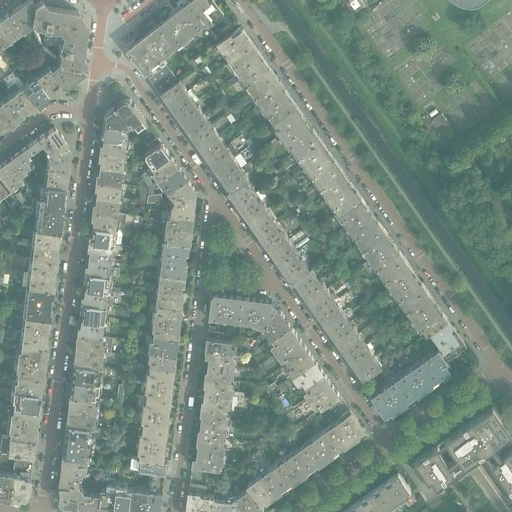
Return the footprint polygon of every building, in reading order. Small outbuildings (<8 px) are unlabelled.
[(32,23),(35,3),(32,0),(25,0),(19,5),(9,12),(22,30),(32,23)] [(82,16),(77,10),(46,5),(42,0),(39,0),(35,3),(32,23),(34,25),(43,26),(43,28),(48,29),(43,40),(45,43),(82,16)] [(207,20),(191,0),(189,0),(159,24),(175,45),(207,20)] [(224,14),(213,0),(210,0),(209,0),(191,0),(207,20),(209,22),(214,19),(216,20),(224,14)] [(270,5),(266,0),(257,0),(256,1),(263,10),(270,5)] [(348,0),(347,1),(352,7),(357,12),(366,5),(362,0),(348,0)] [(0,45),(22,30),(9,12),(0,18),(0,45)] [(81,54),(86,22),(82,16),(45,43),(47,46),(60,44),(57,57),(59,60),(79,65),(85,60),(86,60),(85,60),(81,54)] [(166,64),(160,56),(175,45),(159,24),(136,41),(135,40),(127,46),(132,52),(131,53),(133,55),(150,76),(149,77),(160,93),(162,91),(178,79),(166,64)] [(220,41),(233,32),(229,27),(216,35),(220,41)] [(230,58),(253,42),(248,35),(246,37),(239,27),(233,32),(220,41),(219,42),(230,58)] [(268,68),(256,51),(258,50),(253,42),(230,58),(252,89),(275,73),(270,66),(268,68)] [(38,55),(29,61),(32,65),(33,67),(42,60),(38,55)] [(199,66),(194,59),(193,58),(188,61),(194,69),(199,66)] [(63,87),(84,71),(79,65),(59,60),(49,67),(63,87)] [(63,87),(49,67),(48,67),(24,85),(37,103),(39,104),(42,102),(42,100),(56,90),(58,90),(63,87)] [(210,72),(206,67),(201,70),(206,75),(210,72)] [(289,98),(278,82),(280,80),(275,73),(252,89),(273,120),(296,104),(291,97),(289,98)] [(188,90),(183,83),(182,84),(178,79),(162,91),(168,101),(168,102),(170,105),(171,104),(177,114),(198,99),(199,99),(191,88),(188,90)] [(37,103),(24,85),(0,101),(0,102),(13,121),(15,121),(17,119),(18,117),(31,107),(33,108),(36,106),(36,104),(37,103)] [(148,123),(134,103),(133,104),(130,99),(126,98),(116,104),(106,110),(105,121),(121,123),(125,127),(127,128),(135,122),(140,128),(148,123)] [(208,118),(203,112),(199,106),(198,107),(195,103),(199,101),(198,99),(177,114),(184,123),(183,123),(186,127),(186,126),(193,136),(210,124),(206,119),(208,118)] [(13,121),(0,102),(0,130),(7,125),(9,125),(12,124),(12,122),(13,121)] [(311,129),(299,113),(301,111),(296,104),(273,120),(277,125),(276,127),(289,146),(291,145),(295,150),(318,134),(313,128),(311,129)] [(237,120),(232,112),(228,114),(234,122),(237,120)] [(436,127),(447,120),(442,113),(431,120),(436,127)] [(126,138),(127,128),(125,127),(121,123),(105,121),(104,134),(106,134),(105,143),(102,143),(102,150),(126,153),(128,139),(126,138)] [(223,140),(219,134),(214,127),(213,128),(210,124),(193,136),(199,145),(201,148),(201,149),(202,148),(208,157),(225,146),(222,141),(223,140)] [(68,144),(54,125),(29,143),(34,149),(42,143),(49,151),(47,167),(67,169),(69,148),(67,145),(68,144)] [(332,160),(321,143),(323,142),(318,134),(295,150),(317,181),(340,165),(335,158),(332,160)] [(153,147),(161,141),(158,137),(151,141),(150,143),(153,147)] [(170,153),(161,141),(153,147),(151,148),(146,151),(141,154),(140,155),(139,155),(138,164),(142,163),(141,161),(146,158),(145,156),(147,155),(154,165),(153,165),(170,153)] [(234,156),(239,153),(231,142),(225,146),(208,157),(215,167),(214,167),(216,171),(217,170),(224,179),(240,168),(245,165),(241,159),(238,161),(234,156)] [(33,161),(28,153),(34,149),(29,143),(0,164),(0,174),(10,188),(22,180),(19,175),(26,170),(25,168),(29,165),(31,165),(31,168),(34,169),(34,168),(34,162),(32,161),(33,161)] [(260,153),(254,144),(250,147),(256,155),(260,153)] [(122,183),(126,153),(102,150),(101,157),(103,158),(101,173),(99,173),(98,180),(122,183)] [(187,177),(178,165),(170,153),(153,165),(155,170),(153,171),(164,188),(167,186),(170,190),(187,177)] [(354,190),(342,174),(345,172),(340,165),(317,181),(338,212),(361,196),(356,189),(354,190)] [(294,174),(301,169),(299,166),(292,170),(294,174)] [(63,202),(67,169),(47,167),(45,185),(40,184),(38,199),(63,202)] [(229,192),(247,179),(250,178),(245,171),(244,172),(240,168),(224,179),(230,189),(229,190),(228,190),(229,192)] [(297,177),(304,172),(301,169),(294,174),(297,177)] [(144,172),(141,174),(141,175),(148,187),(151,184),(153,183),(144,172)] [(0,195),(10,188),(0,174),(0,195)] [(196,191),(187,177),(170,190),(175,198),(174,205),(172,204),(171,211),(193,214),(196,191)] [(268,209),(261,199),(266,195),(262,189),(257,193),(247,179),(229,192),(230,194),(231,193),(236,201),(239,204),(238,204),(241,208),(242,208),(244,212),(249,220),(250,222),(268,209)] [(119,213),(122,183),(98,180),(97,187),(99,187),(97,203),(95,203),(94,210),(119,213)] [(147,201),(148,194),(148,187),(141,186),(139,200),(147,201)] [(148,195),(147,202),(153,202),(162,201),(161,193),(148,195)] [(298,206),(293,200),(289,194),(284,197),(293,210),(298,206)] [(308,208),(299,195),(293,200),(298,206),(302,213),(308,208)] [(376,221),(364,204),(366,203),(361,196),(338,212),(360,242),(383,226),(378,219),(376,221)] [(59,232),(63,202),(38,199),(34,229),(59,232)] [(289,238),(277,222),(268,209),(250,222),(251,223),(257,230),(260,234),(259,234),(262,238),(263,238),(265,241),(265,242),(270,249),(269,249),(271,251),(289,238)] [(115,244),(119,213),(94,210),(93,217),(96,217),(94,234),(91,233),(90,241),(115,244)] [(190,243),(193,214),(171,211),(171,217),(167,216),(165,234),(168,235),(168,241),(190,243)] [(397,251),(386,235),(388,233),(383,226),(360,242),(382,273),(404,257),(399,250),(397,251)] [(57,238),(59,237),(59,232),(34,229),(31,257),(55,260),(56,259),(57,255),(55,253),(57,238)] [(136,231),(134,246),(142,247),(143,232),(136,231)] [(310,268),(298,251),(289,238),(271,251),(272,253),(272,252),(278,260),(281,263),(280,263),(283,267),(286,271),(285,271),(291,279),(290,279),(292,281),(310,268)] [(189,251),(190,243),(168,241),(164,240),(161,272),(186,275),(187,267),(185,267),(186,251),(189,251)] [(113,259),(115,244),(90,241),(90,248),(92,248),(90,264),(88,264),(87,271),(111,274),(112,265),(116,266),(117,263),(122,264),(122,260),(121,260),(113,259)] [(53,267),(55,266),(56,262),(55,261),(55,260),(31,257),(27,287),(52,289),(51,289),(53,288),(53,284),(51,282),(53,267)] [(419,282),(407,266),(409,264),(404,257),(382,273),(403,304),(426,288),(421,281),(419,282)] [(318,278),(315,274),(316,272),(312,266),(310,268),(292,281),(293,282),(295,280),(301,290),(318,278)] [(107,305),(111,274),(87,271),(86,278),(88,279),(86,295),(84,295),(83,302),(107,305)] [(185,283),(186,275),(161,272),(157,304),(158,304),(182,306),(183,299),(181,298),(182,291),(183,282),(185,283)] [(331,293),(327,288),(323,282),(321,283),(318,278),(301,290),(308,299),(308,300),(310,303),(310,302),(317,312),(333,300),(338,297),(334,291),(331,293)] [(354,286),(350,281),(349,279),(344,283),(349,289),(354,286)] [(50,296),(52,295),(52,291),(51,290),(52,289),(27,287),(24,315),(48,318),(49,316),(49,313),(48,311),(50,296)] [(440,313),(429,297),(429,296),(431,295),(426,288),(403,304),(425,335),(429,332),(448,318),(443,311),(440,313)] [(240,322),(243,296),(218,293),(213,297),(210,318),(224,320),(240,322)] [(265,329),(277,306),(271,303),(272,300),(243,296),(240,322),(254,324),(265,329)] [(347,317),(343,310),(338,304),(336,305),(333,300),(317,312),(324,321),(323,322),(325,325),(326,324),(332,334),(349,322),(346,318),(347,317)] [(106,320),(107,305),(83,302),(82,309),(84,309),(83,317),(87,318),(106,320)] [(178,337),(182,306),(158,304),(157,311),(155,310),(153,328),(155,328),(154,335),(178,337)] [(291,325),(286,319),(279,308),(277,307),(277,306),(265,329),(271,338),(272,338),(291,325)] [(46,325),(48,324),(49,320),(48,318),(24,315),(20,344),(45,347),(46,342),(44,340),(46,325)] [(104,336),(105,323),(108,323),(108,324),(115,325),(116,317),(109,317),(108,320),(106,320),(87,318),(83,317),(82,326),(80,325),(79,333),(104,336)] [(466,344),(455,329),(448,318),(429,332),(440,347),(438,348),(446,358),(459,349),(462,350),(465,348),(465,345),(466,344)] [(363,339),(358,332),(353,326),(352,327),(349,322),(332,334),(339,343),(339,344),(341,347),(341,346),(348,356),(364,344),(361,340),(363,339)] [(222,338),(223,332),(214,331),(214,326),(209,325),(208,336),(222,338)] [(307,348),(299,337),(291,325),(272,338),(276,343),(273,345),(282,358),(285,356),(289,361),(307,348)] [(103,342),(104,336),(79,333),(77,348),(88,349),(104,351),(105,342),(103,342)] [(175,368),(178,337),(154,335),(154,341),(152,341),(150,359),(152,359),(151,365),(175,368)] [(231,345),(231,339),(222,338),(208,336),(206,348),(207,348),(234,352),(235,346),(231,345)] [(44,360),(45,347),(20,344),(19,349),(17,349),(14,369),(17,370),(16,375),(42,378),(43,365),(42,364),(42,362),(42,361),(44,360)] [(380,366),(376,362),(378,361),(369,347),(367,348),(364,344),(348,356),(355,365),(354,366),(356,368),(357,368),(364,378),(371,372),(375,370),(378,367),(380,366)] [(102,360),(104,351),(88,349),(77,348),(76,363),(100,366),(101,360),(102,360)] [(236,357),(234,357),(234,352),(207,348),(207,354),(210,355),(208,370),(207,370),(206,377),(231,380),(231,375),(234,375),(236,357)] [(323,371),(315,360),(307,348),(289,361),(292,366),(289,369),(299,382),(297,384),(300,388),(305,384),(323,371)] [(453,369),(446,358),(438,348),(424,358),(438,377),(443,373),(445,375),(453,369)] [(383,364),(391,358),(389,356),(382,361),(383,364)] [(270,358),(263,362),(266,366),(272,361),(270,358)] [(438,377),(424,358),(398,377),(412,396),(417,392),(419,394),(434,383),(432,381),(438,377)] [(99,372),(100,366),(76,363),(74,378),(100,381),(101,373),(99,372)] [(171,399),(175,368),(151,365),(150,372),(148,371),(146,389),(148,389),(147,396),(171,399)] [(339,394),(332,383),(323,371),(305,384),(308,389),(305,391),(318,410),(326,403),(339,394)] [(364,384),(375,377),(371,372),(364,378),(361,379),(364,384)] [(40,391),(42,378),(16,375),(16,379),(13,379),(11,400),(13,400),(12,405),(38,408),(39,395),(38,394),(38,393),(38,392),(40,391)] [(231,395),(232,386),(230,386),(231,380),(206,377),(205,384),(207,384),(205,399),(203,399),(202,406),(227,409),(234,410),(235,404),(237,404),(237,400),(238,396),(234,395),(231,395)] [(412,396),(398,377),(385,386),(372,395),(386,414),(392,410),(393,412),(408,402),(406,400),(412,396)] [(99,390),(100,381),(74,378),(72,393),(96,396),(97,390),(99,390)] [(276,387),(273,382),(267,386),(270,391),(276,387)] [(282,392),(275,397),(279,402),(285,397),(282,392)] [(96,403),(96,396),(72,393),(68,423),(93,427),(93,420),(95,421),(98,403),(96,403)] [(330,409),(343,400),(339,394),(326,403),(330,409)] [(167,429),(171,399),(147,396),(146,402),(144,402),(142,420),(144,420),(143,426),(167,429)] [(293,409),(286,398),(278,403),(286,414),(292,409),(293,409)] [(36,421),(38,408),(12,405),(12,411),(9,410),(6,435),(34,439),(36,426),(34,425),(35,422),(36,421)] [(200,428),(199,435),(224,438),(224,432),(227,432),(228,424),(228,419),(229,415),(227,415),(227,409),(202,406),(201,413),(203,413),(201,428),(200,428)] [(292,417),(294,413),(292,409),(286,414),(290,419),(292,417)] [(368,435),(350,409),(342,415),(343,417),(325,430),(338,448),(344,444),(345,446),(360,436),(362,439),(368,435)] [(287,431),(288,417),(279,417),(277,430),(287,431)] [(304,427),(302,424),(301,422),(292,428),(296,433),(304,427)] [(92,433),(93,427),(68,423),(64,454),(87,456),(89,456),(90,451),(92,451),(94,433),(92,433)] [(163,460),(167,429),(143,426),(143,432),(141,432),(139,450),(141,450),(140,457),(163,460)] [(275,440),(277,430),(269,429),(268,439),(275,440)] [(338,448),(325,430),(300,448),(312,466),(318,462),(319,464),(334,454),(333,452),(338,448)] [(32,456),(34,440),(34,439),(6,435),(1,435),(0,434),(0,438),(0,439),(0,438),(0,451),(15,454),(32,456)] [(223,461),(224,453),(225,444),(223,443),(224,438),(199,435),(198,442),(200,442),(198,457),(194,457),(193,463),(209,465),(220,467),(221,461),(223,461)] [(312,466),(300,448),(274,466),(286,484),(292,480),(293,482),(308,472),(307,470),(312,466)] [(27,494),(29,476),(32,456),(15,454),(12,474),(10,498),(21,499),(27,494)] [(88,472),(89,456),(87,456),(64,454),(59,499),(61,501),(71,493),(76,493),(82,488),(79,485),(81,471),(88,472)] [(165,471),(166,460),(163,460),(140,457),(132,456),(130,466),(150,469),(165,471)] [(208,472),(209,465),(193,463),(192,463),(191,469),(208,472)] [(286,484),(274,466),(248,484),(251,487),(261,502),(266,499),(267,501),(282,490),(281,488),(286,484)] [(157,511),(160,510),(164,478),(165,471),(150,469),(148,480),(146,480),(145,485),(148,486),(147,490),(138,488),(138,491),(132,490),(129,511),(157,511)] [(378,511),(379,511),(385,511),(389,509),(387,507),(391,503),(393,506),(401,501),(399,498),(404,495),(405,498),(413,492),(398,471),(340,511),(378,511)] [(0,496),(10,498),(12,474),(0,472),(0,496)] [(128,511),(129,511),(132,490),(126,489),(126,487),(108,485),(108,489),(101,488),(100,494),(99,508),(128,511)] [(261,502),(251,487),(233,499),(221,498),(219,511),(246,511),(247,511),(257,511),(258,511),(257,510),(263,506),(260,502),(261,502)] [(99,508),(100,494),(87,492),(84,492),(82,488),(76,493),(71,493),(61,501),(63,504),(99,508)] [(219,511),(221,498),(215,497),(215,495),(200,494),(200,492),(189,490),(186,511),(219,511)]
